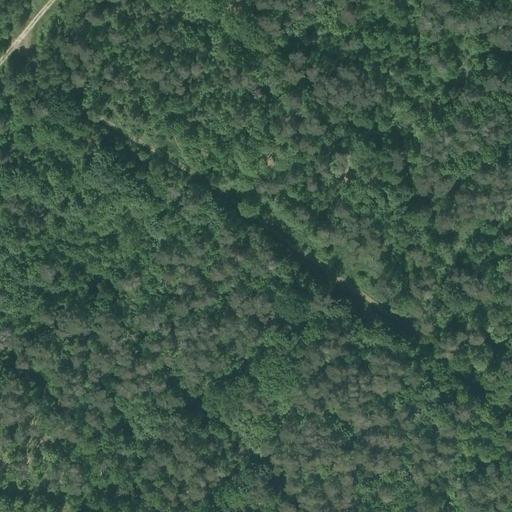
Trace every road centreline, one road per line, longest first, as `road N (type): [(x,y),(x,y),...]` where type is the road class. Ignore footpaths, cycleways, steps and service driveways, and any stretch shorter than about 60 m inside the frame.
road 1 (track): [(511,402),(350,278),(105,124),(12,47)]
road 2 (track): [(0,335),(173,511)]
